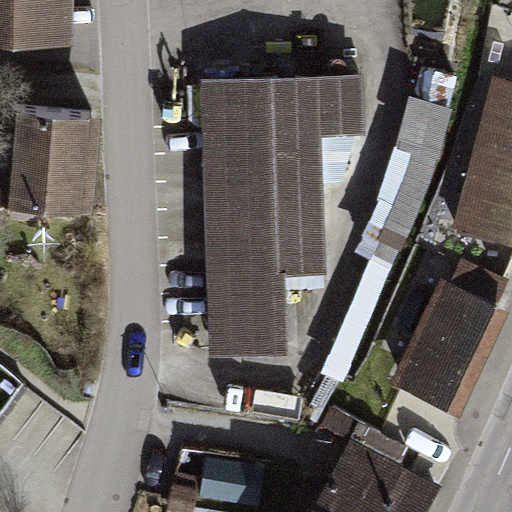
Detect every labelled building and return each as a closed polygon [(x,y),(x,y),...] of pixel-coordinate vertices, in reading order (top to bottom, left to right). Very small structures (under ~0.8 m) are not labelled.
[(70,0),(0,0),(0,42),(72,41),(70,0)] [(511,55),(506,54),(502,71),(511,73),(511,55)] [(365,69),(203,75),(212,347),(287,345),(285,267),(329,265),(325,131),(367,130),(365,69)] [(511,78),(494,74),(454,225),(511,239),(511,78)] [(453,104),(413,93),(401,134),(381,195),(357,248),(373,256),(323,368),(343,378),(404,245),(436,154),(439,156),(453,104)] [(102,109),(9,101),(0,195),(94,203),(102,109)] [(452,279),(441,274),(392,378),(462,411),(511,307),(499,302),(510,279),(462,257),(452,279)] [(357,511),(386,462),(352,443),(330,482),(308,470),(284,511),(357,511)] [(423,511),(438,487),(386,462),(357,511),(423,511)]
